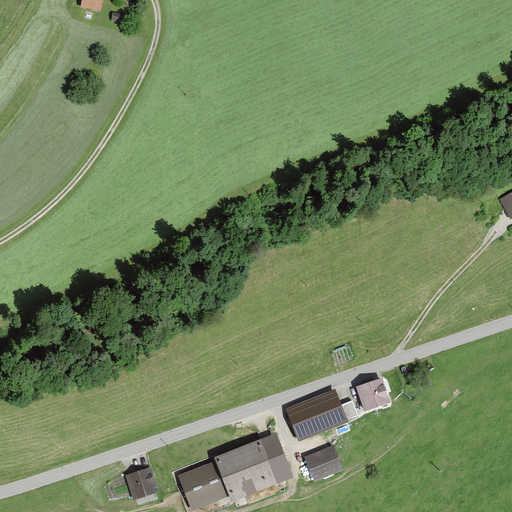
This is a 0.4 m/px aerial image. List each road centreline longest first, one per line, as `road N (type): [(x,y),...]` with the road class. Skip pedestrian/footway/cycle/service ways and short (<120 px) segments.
road 1 (tertiary): [(0,491),(511,321)]
road 2 (track): [(0,238),(59,198),(91,161),(151,55),(155,0)]
